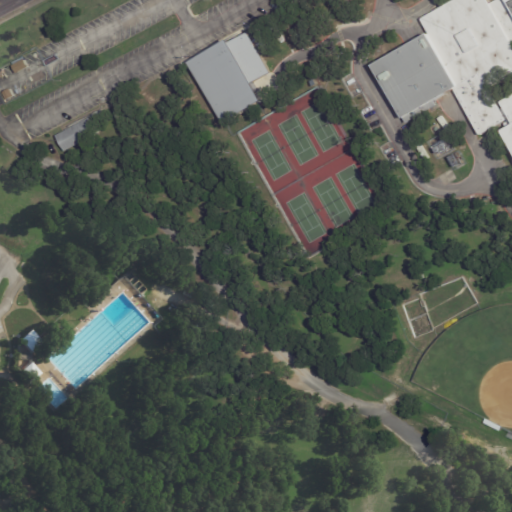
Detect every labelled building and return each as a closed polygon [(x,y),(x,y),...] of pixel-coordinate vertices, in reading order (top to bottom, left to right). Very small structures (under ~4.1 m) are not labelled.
[(511,0),(511,155),(501,133),(511,125),(511,123),(509,118),(480,136),(454,91),(401,120),(370,69),(429,33),(424,21),(457,0),(485,0),(489,5),(499,0),(511,0)] [(311,14),(320,23),(292,51),(279,39),(307,11),(311,14)] [(329,48),(320,53),(313,39),(347,20),(355,34),(329,48)] [(247,33),(270,72),(257,80),(266,98),(225,122),(191,61),(232,38),(235,42),(247,33)] [(142,91),(175,73),(183,87),(149,105),(142,91)] [(80,141),(62,150),(54,135),(89,117),(97,132),(80,141)] [(451,153),(447,139),(431,144),(435,157),(451,153)] [(30,351),(18,339),(30,328),(41,340),(30,351)] [(36,368),(40,372),(27,384),(17,372),(30,361),(36,368)] [(503,427),(501,431),(485,422),(487,418),(503,426),(503,427)] [(9,503),(16,503),(15,511),(8,510),(8,503),(9,503)]
